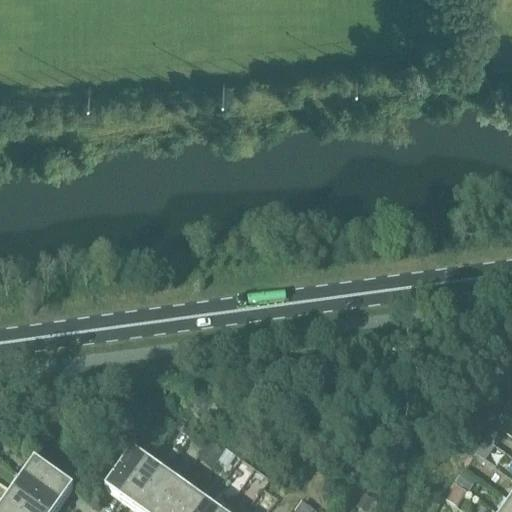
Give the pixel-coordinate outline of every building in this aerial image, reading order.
[(511,417),(509,415),(502,424),(511,431),(511,417)] [(131,459),(106,493),(108,494),(122,504),(147,470),(132,460),(132,459),(131,459)] [(37,469),(26,484),(61,508),(71,494),(72,493),(69,491),(37,468),(36,469),(37,469)] [(147,470),(122,504),(133,511),(138,511),(161,480),(147,470)] [(161,480),(138,511),(160,511),(176,491),(161,480)] [(26,484),(16,498),(34,511),(57,511),(61,508),(26,484)] [(176,491),(160,511),(182,511),(191,501),(176,491)] [(34,511),(16,498),(6,511),(34,511)] [(191,501),(182,511),(204,511),(205,511),(191,501)]
